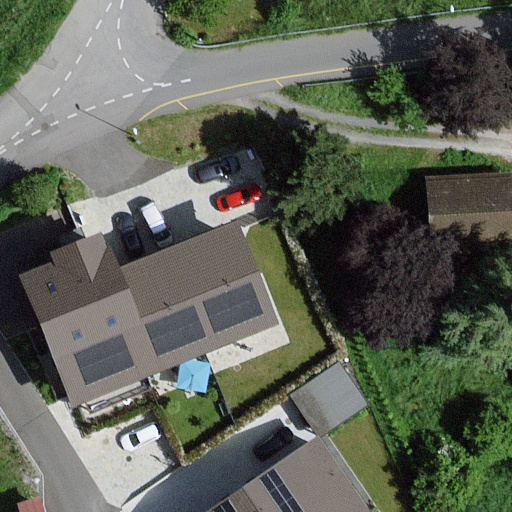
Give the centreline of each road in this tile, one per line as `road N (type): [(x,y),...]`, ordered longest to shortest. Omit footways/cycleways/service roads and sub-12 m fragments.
road 1 (residential): [(107,101),(231,61),(511,27)]
road 2 (track): [(511,147),(377,130),(257,101),(231,61)]
road 3 (residential): [(0,376),(83,511)]
